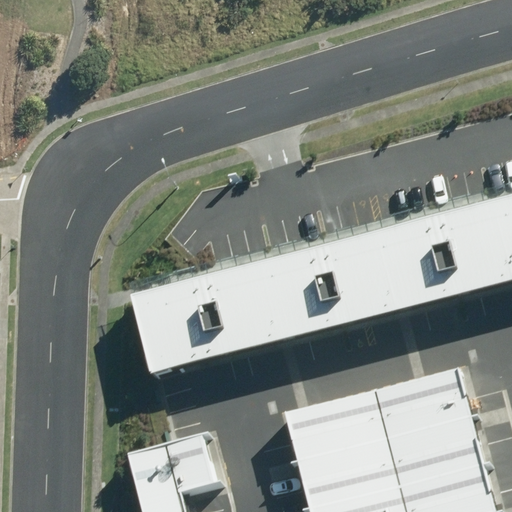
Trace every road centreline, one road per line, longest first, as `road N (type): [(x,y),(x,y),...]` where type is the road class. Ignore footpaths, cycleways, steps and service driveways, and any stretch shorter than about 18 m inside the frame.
road 1 (residential): [(511,27),(154,136),(120,156),(73,212)]
road 2 (residential): [(73,212),(59,252),(53,314),(47,511)]
